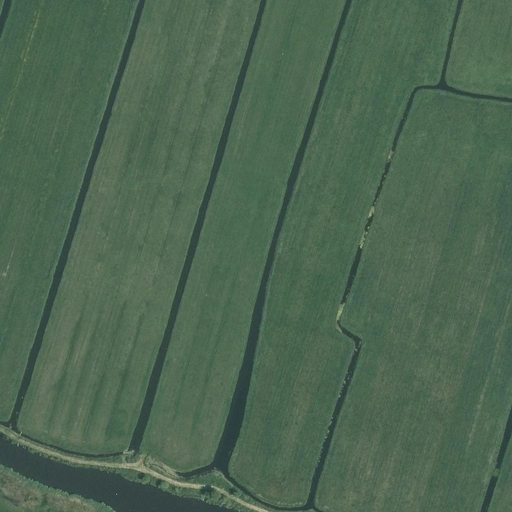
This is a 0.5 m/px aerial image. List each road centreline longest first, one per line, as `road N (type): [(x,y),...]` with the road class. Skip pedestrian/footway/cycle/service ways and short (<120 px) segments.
road 1 (track): [(145,453),(140,468),(172,483),(218,488),(265,511)]
road 2 (track): [(140,468),(42,452),(0,430)]
